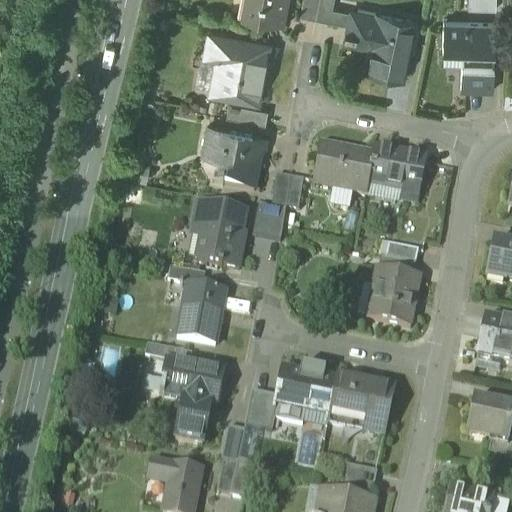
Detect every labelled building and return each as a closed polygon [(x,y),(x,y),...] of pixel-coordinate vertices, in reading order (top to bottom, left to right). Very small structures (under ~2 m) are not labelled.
[(284,0),(244,0),(241,17),(281,25),(285,7),(283,7),(284,0)] [(302,0),(299,18),(315,21),(319,0),(302,0)] [(334,0),(319,0),(315,21),(330,23),(334,0)] [(418,23),(378,15),(377,19),(352,14),(348,34),(345,34),(344,37),(355,39),(356,38),(372,41),(366,73),(402,81),(410,44),(414,45),(418,23)] [(442,23),(442,48),(493,48),(492,23),(442,23)] [(268,46),(209,35),(205,56),(220,59),(214,95),(257,103),(268,46)] [(268,113),(228,105),(225,119),(265,127),(268,113)] [(265,139),(208,129),(203,157),(216,159),(211,186),(255,194),(265,139)] [(373,160),(320,150),(312,186),(366,198),(368,188),(373,160)] [(426,163),(374,152),(373,160),(368,188),(403,194),(401,203),(418,206),(426,163)] [(145,182),(148,165),(127,162),(125,180),(145,182)] [(291,181),(277,179),(272,210),(286,212),(286,211),(291,181)] [(303,183),(291,181),(286,211),(299,213),(303,183)] [(245,216),(199,207),(194,233),(207,235),(202,265),(219,268),(218,270),(222,271),(222,269),(239,272),(244,247),(240,246),(245,216)] [(286,212),(272,210),(267,242),(281,244),(286,212)] [(511,249),(493,245),(485,282),(505,286),(506,284),(511,285),(511,249)] [(418,253),(388,247),(385,261),(415,267),(418,253)] [(385,261),(381,260),(379,273),(413,280),(416,267),(385,261)] [(205,278),(170,272),(168,285),(187,288),(187,286),(203,289),(205,278)] [(379,273),(377,273),(374,291),(379,292),(376,306),(377,306),(374,323),(367,321),(366,323),(412,332),(418,298),(416,298),(419,281),(413,280),(379,273)] [(203,289),(187,286),(187,288),(177,342),(215,349),(226,293),(203,289)] [(511,329),(484,323),(476,362),(511,369),(511,329)] [(192,357),(147,348),(145,360),(167,365),(190,369),(192,357)] [(98,377),(113,381),(120,353),(105,349),(98,377)] [(190,369),(167,365),(159,400),(163,401),(165,391),(184,395),(175,443),(203,449),(210,408),(216,409),(223,376),(190,369)] [(336,386),(283,374),(274,417),(327,429),(330,416),(336,386)] [(377,387),(338,379),(336,386),(330,416),(366,423),(364,436),(384,440),(395,390),(377,386),(377,387)] [(511,430),(511,411),(474,403),(467,438),(509,446),(511,430)] [(244,434),(229,430),(221,465),(224,465),(237,468),(238,464),(244,434)] [(259,436),(245,433),(244,434),(238,464),(252,467),(257,468),(259,459),(254,458),(259,436)] [(300,463),(311,465),(316,437),(305,435),(300,463)] [(193,511),(201,474),(150,464),(146,485),(147,485),(148,483),(168,487),(163,511),(193,511)] [(252,467),(238,464),(237,468),(230,500),(243,503),(252,467)] [(237,468),(224,465),(216,497),(230,500),(237,468)] [(376,480),(342,473),(340,485),(373,491),(376,480)] [(372,511),(374,504),(322,493),(318,511),(372,511)] [(491,511),(493,503),(451,494),(446,511),(491,511)]
